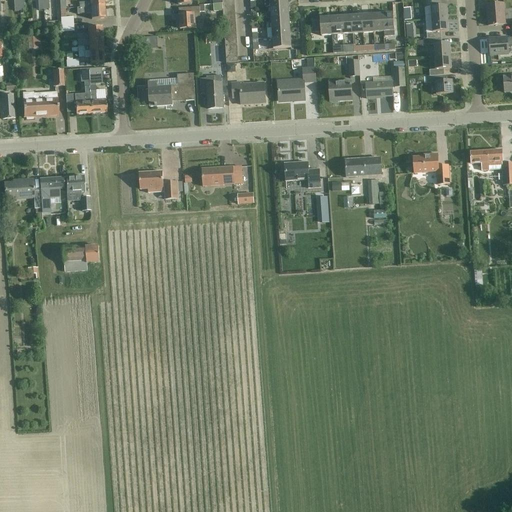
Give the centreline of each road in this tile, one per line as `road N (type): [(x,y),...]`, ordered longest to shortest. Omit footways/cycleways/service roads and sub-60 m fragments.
road 1 (residential): [(126,141),(479,117)]
road 2 (residential): [(126,141),(124,40),(145,0)]
road 3 (residential): [(0,148),(126,141)]
